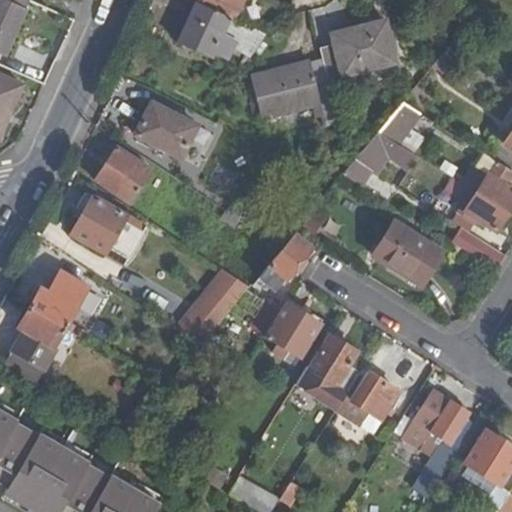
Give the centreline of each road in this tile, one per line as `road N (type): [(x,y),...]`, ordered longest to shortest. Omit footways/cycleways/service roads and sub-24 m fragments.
road 1 (tertiary): [(117,0),(34,181)]
road 2 (residential): [(321,272),(462,360)]
